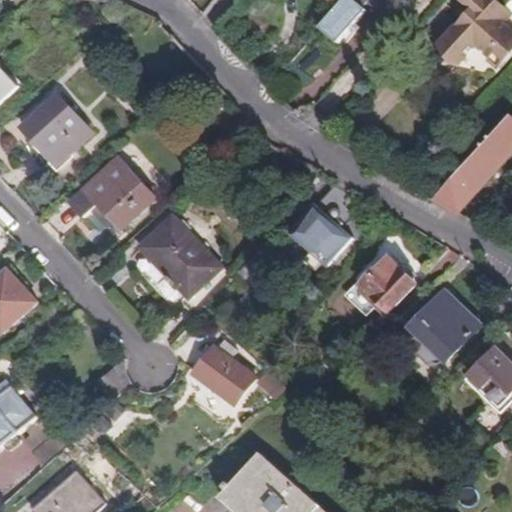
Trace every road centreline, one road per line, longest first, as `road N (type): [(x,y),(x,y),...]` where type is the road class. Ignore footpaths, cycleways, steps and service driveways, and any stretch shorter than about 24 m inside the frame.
road 1 (residential): [(146,0),(287,134),(511,261)]
road 2 (residential): [(153,363),(0,198)]
